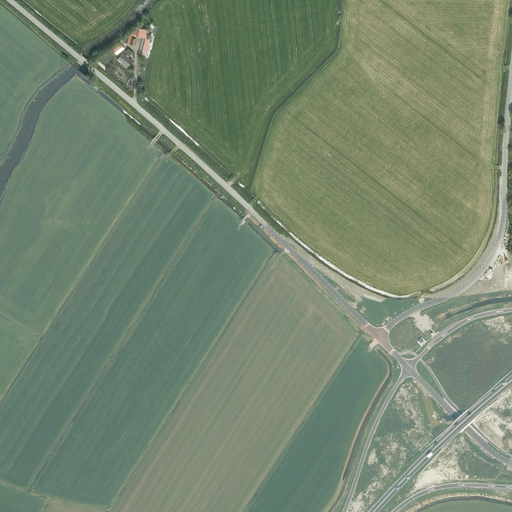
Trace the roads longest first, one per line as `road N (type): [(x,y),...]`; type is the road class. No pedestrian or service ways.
road 1 (tertiary): [(377,337),(228,189),(9,0)]
road 2 (tertiary): [(377,337),(408,312),(459,291),(497,244),(511,70)]
road 3 (trunk): [(511,380),(373,511)]
road 4 (trunk): [(408,368),(387,399),(343,511)]
road 5 (tertiary): [(511,463),(408,368)]
road 6 (trunk): [(394,511),(441,487),(511,487)]
road 7 (trunk): [(511,310),(456,326),(408,368)]
